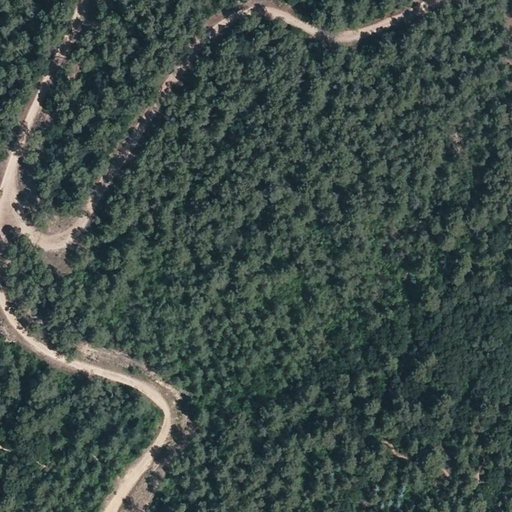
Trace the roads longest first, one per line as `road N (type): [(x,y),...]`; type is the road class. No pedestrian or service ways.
road 1 (track): [(18,214),(43,243),(70,236),(155,103),(220,24),(256,8),(317,35),(352,37),(439,0)]
road 2 (track): [(0,295),(31,343),(159,395),(171,421),(110,511)]
road 3 (track): [(84,0),(11,163),(18,214),(0,256)]
